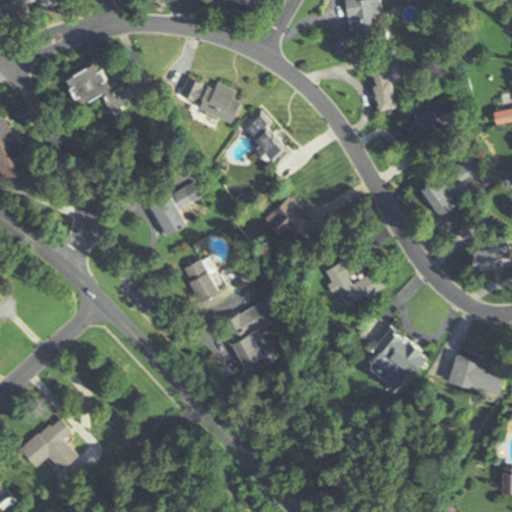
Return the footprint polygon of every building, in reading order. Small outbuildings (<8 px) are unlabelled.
[(54,6),(53,0),(22,0),(25,11),(54,6)] [(371,0),(344,0),(348,43),(375,41),(371,0)] [(61,75),(75,104),(99,92),(108,111),(117,106),(94,59),(61,75)] [(384,65),(365,70),(377,111),(395,106),(384,65)] [(213,81),(210,86),(184,75),(175,99),(229,121),(238,100),(230,96),(233,90),(213,81)] [(398,119),(408,140),(435,126),(425,106),(398,119)] [(291,149),(255,112),(237,129),(273,167),(291,149)] [(0,177),(1,179),(26,167),(0,115),(0,177)] [(450,167),(460,181),(479,168),(470,154),(450,167)] [(460,201),(441,172),(418,187),(436,216),(460,201)] [(144,204),(161,235),(181,223),(164,192),(144,204)] [(314,234),(294,195),(275,205),(295,244),(314,234)] [(471,271),(507,265),(503,243),(467,249),(471,271)] [(207,277),(212,274),(204,257),(180,268),(195,300),(214,292),(207,277)] [(386,287),(377,269),(360,278),(349,257),(323,271),(344,310),(386,287)] [(270,323),(262,303),(221,320),(240,365),(261,356),(251,331),(270,323)] [(402,393),(429,355),(392,328),(365,366),(402,393)] [(446,380),(498,395),(505,368),(453,354),(446,380)] [(61,437),(70,430),(58,415),(18,447),(33,466),(47,454),(58,468),(75,455),(61,437)] [(511,468),(500,468),(499,492),(511,492),(511,468)]
